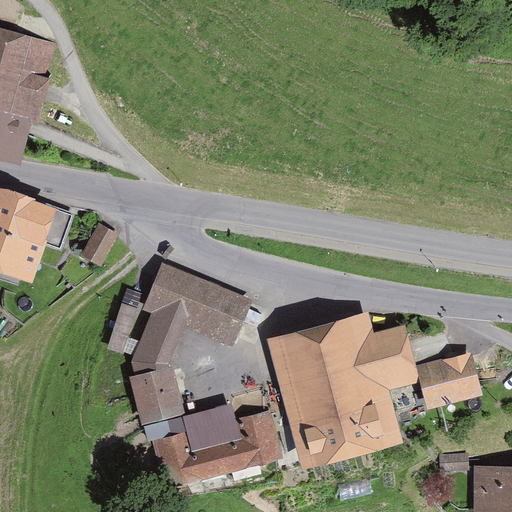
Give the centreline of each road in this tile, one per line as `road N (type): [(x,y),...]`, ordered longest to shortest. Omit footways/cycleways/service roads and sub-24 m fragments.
road 1 (residential): [(0,171),(511,252)]
road 2 (track): [(19,493),(25,432),(52,345),(77,309),(165,226)]
